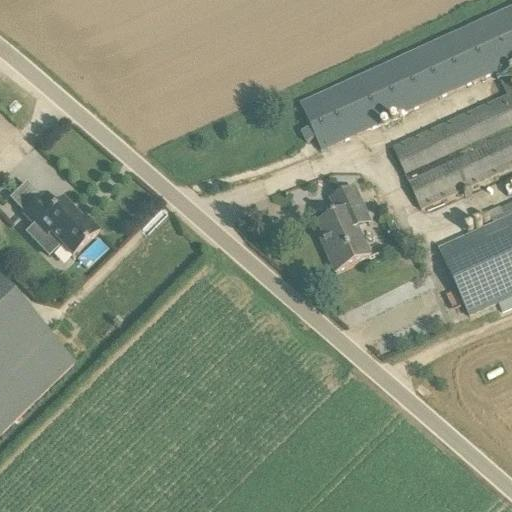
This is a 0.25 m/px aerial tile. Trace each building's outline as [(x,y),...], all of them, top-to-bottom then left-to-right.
[(511,170),(511,7),(504,11),(212,147),(219,167),(234,160),(246,186),(511,66),(511,96),(394,150),(422,212),(511,170)] [(353,223),(367,217),(355,190),(332,201),(339,216),(319,225),(329,247),(325,248),(337,276),(370,261),(353,223)] [(98,235),(86,223),(61,204),(54,212),(41,200),(23,217),(36,230),(41,226),(72,259),(98,235)] [(511,219),(440,252),(470,318),(511,299),(511,219)] [(97,241),(81,259),(90,267),(106,249),(97,241)] [(0,438),(74,367),(0,290),(0,438)]
